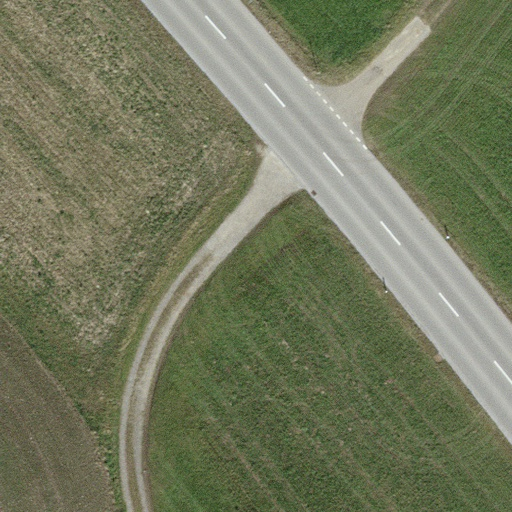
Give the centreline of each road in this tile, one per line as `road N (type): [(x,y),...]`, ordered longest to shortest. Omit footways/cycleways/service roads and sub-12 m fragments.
road 1 (tertiary): [(511,384),(189,0)]
road 2 (track): [(143,511),(134,412),(150,353),(220,243),(311,136)]
road 3 (track): [(444,0),(311,136)]
